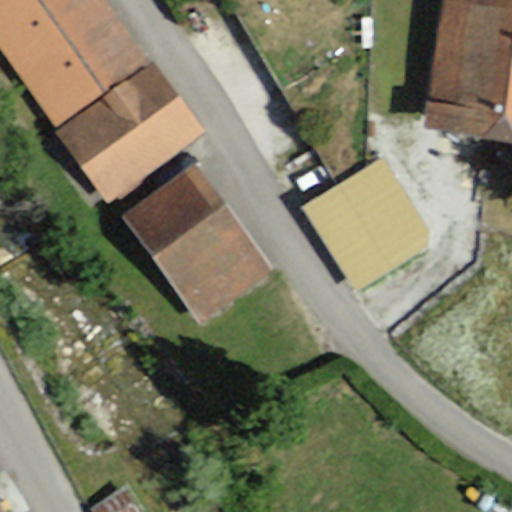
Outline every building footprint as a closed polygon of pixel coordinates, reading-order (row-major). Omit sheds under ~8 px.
[(0,0),(0,38),(60,124),(150,61),(106,0),(0,0)] [(511,0),(438,0),(425,111),(511,122),(511,0)] [(150,61),(60,124),(109,192),(198,129),(150,61)] [(122,204),(202,313),(270,264),(190,154),(122,204)] [(386,165),(305,211),(346,283),(427,238),(386,165)]
